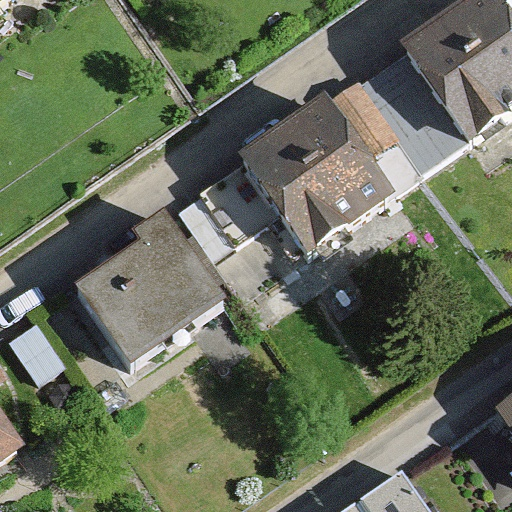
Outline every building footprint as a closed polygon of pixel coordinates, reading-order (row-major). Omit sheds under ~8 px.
[(0,0),(0,35),(50,0),(0,0)] [(511,140),(511,48),(491,16),(400,75),(463,172),(511,140)] [(399,229),(329,124),(241,183),(311,288),(399,229)] [(139,395),(228,331),(156,232),(67,297),(139,395)] [(511,421),(496,433),(511,456),(511,421)] [(0,466),(14,457),(0,435),(0,466)] [(412,511),(401,495),(377,511),(412,511)]
